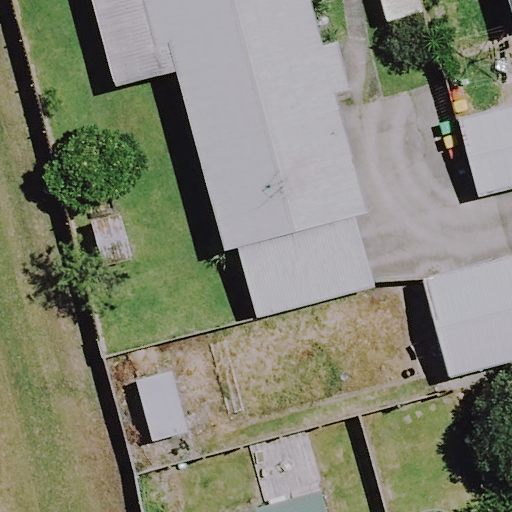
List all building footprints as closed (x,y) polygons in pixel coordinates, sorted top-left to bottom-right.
[(300,0),(81,0),(108,97),(171,79),(221,265),(240,331),(381,292),(363,226),(300,0)] [(511,0),(489,0),(499,35),(511,31),(511,0)] [(511,194),(511,114),(448,130),(466,205),(511,194)] [(511,368),(511,264),(413,291),(439,388),(511,368)] [(317,511),(307,479),(200,511),(317,511)]
